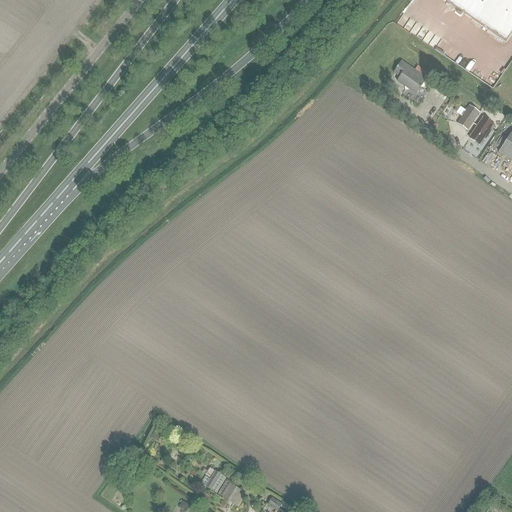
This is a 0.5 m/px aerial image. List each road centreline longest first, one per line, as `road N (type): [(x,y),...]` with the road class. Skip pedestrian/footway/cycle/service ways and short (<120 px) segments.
road 1 (trunk): [(56,200),(212,87),(308,0)]
road 2 (trunk): [(175,0),(0,228)]
road 3 (trunk): [(56,200),(231,0)]
road 4 (unclassified): [(0,173),(141,0)]
road 5 (unclassified): [(511,190),(367,92)]
